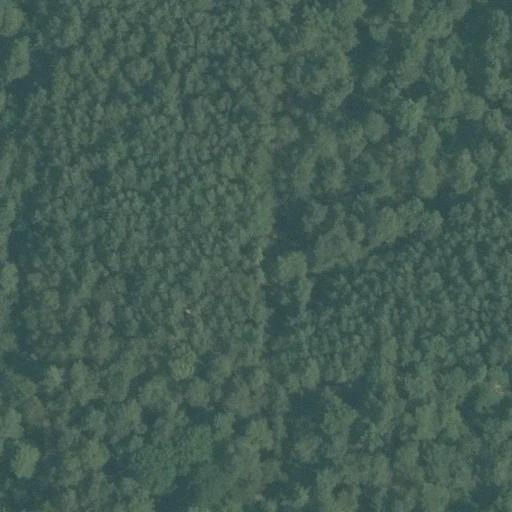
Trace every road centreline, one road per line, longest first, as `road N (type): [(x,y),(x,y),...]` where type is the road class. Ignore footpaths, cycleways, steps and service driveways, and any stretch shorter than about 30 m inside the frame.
road 1 (track): [(251,511),(247,452),(279,140),(305,0)]
road 2 (track): [(57,483),(511,405)]
road 3 (unknown): [(144,469),(180,430),(253,402),(368,371),(511,368)]
road 4 (track): [(0,200),(16,216),(50,398),(59,511)]
